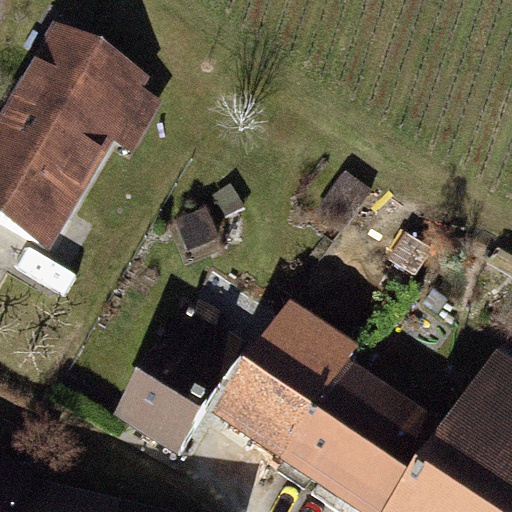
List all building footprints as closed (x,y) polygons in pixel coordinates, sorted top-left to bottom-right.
[(142,86),(62,39),(0,145),(0,221),(47,249),(111,140),(133,153),(160,107),(138,94),(142,86)] [(374,192),(347,173),(316,216),(343,235),(374,192)] [(248,347),(189,312),(123,420),(181,455),(248,347)] [(295,323),(226,423),(362,511),(511,511),(511,364),(502,358),(448,439),(383,396),(377,405),(344,383),(356,364),(295,323)] [(0,511),(111,511),(30,493),(31,487),(0,479),(0,511)]
